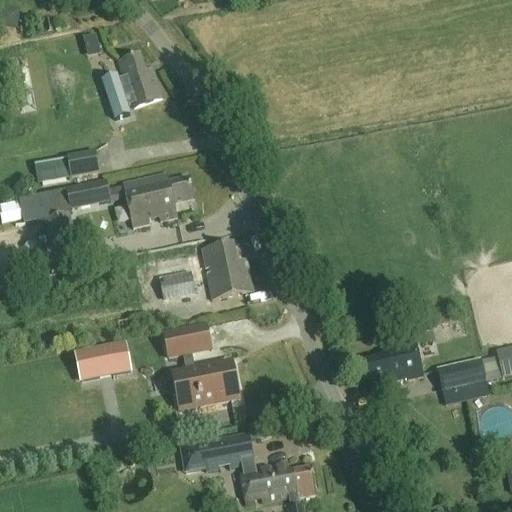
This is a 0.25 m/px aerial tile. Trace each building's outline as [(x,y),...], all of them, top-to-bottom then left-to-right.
[(20,30),(21,10),(3,10),(2,29),(20,30)] [(96,30),(84,33),(91,58),(102,55),(96,30)] [(45,56),(12,61),(21,114),(54,109),(45,56)] [(152,71),(145,73),(140,58),(118,65),(123,80),(111,84),(116,99),(128,95),(133,111),(162,102),(152,71)] [(70,182),(99,176),(95,153),(59,161),(62,182),(70,181),(70,182)] [(161,221),(161,225),(176,222),(173,206),(193,202),(188,181),(169,185),(167,178),(124,187),(134,231),(151,228),(150,224),(161,221)] [(112,227),(103,183),(15,202),(20,222),(40,218),(47,250),(73,245),(66,214),(92,209),(96,230),(112,227)] [(212,304),(253,295),(246,262),(237,264),(233,246),(201,253),(212,304)] [(161,304),(192,298),(188,275),(156,281),(161,304)] [(168,361),(192,357),(188,335),(164,339),(168,361)] [(123,347),(72,357),(78,388),(129,377),(123,347)] [(397,385),(422,380),(415,348),(382,355),(384,362),(366,366),(371,389),(396,383),(397,385)] [(500,382),(511,378),(511,350),(493,355),(500,382)] [(442,397),(486,387),(480,362),(437,372),(442,397)] [(239,403),(231,365),(172,377),(180,414),(239,403)] [(256,473),(249,438),(202,448),(202,450),(159,458),(163,474),(187,470),(188,476),(207,472),(207,476),(242,469),(243,475),(240,476),(246,511),(289,503),(290,511),(287,511),(302,511),(302,509),(300,509),(298,501),(316,498),(311,471),(289,475),(287,467),(256,473)]
